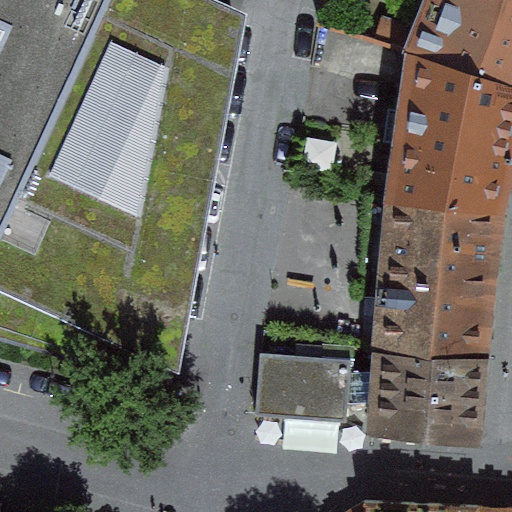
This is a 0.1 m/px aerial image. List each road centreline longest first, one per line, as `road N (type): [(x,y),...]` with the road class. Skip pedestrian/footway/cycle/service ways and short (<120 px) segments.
road 1 (residential): [(215,481),(295,0)]
road 2 (residential): [(215,481),(497,487)]
road 3 (residential): [(497,487),(511,221)]
road 4 (residential): [(0,432),(215,481)]
